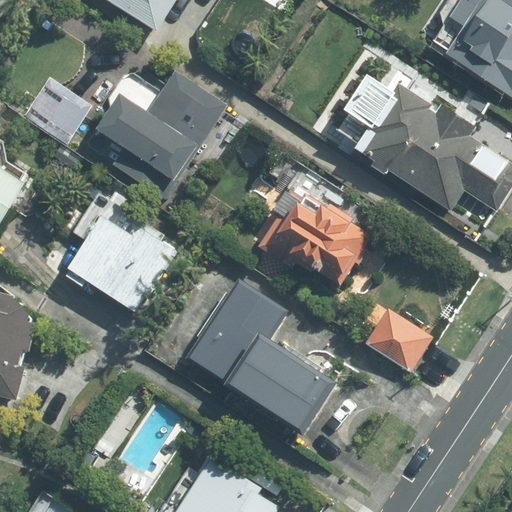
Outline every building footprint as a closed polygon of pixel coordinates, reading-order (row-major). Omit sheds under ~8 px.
[(105,0),(158,34),(179,0),(105,0)] [(511,0),(467,0),(434,48),(511,100),(511,0)] [(148,115),(120,97),(94,137),(130,160),(121,173),(171,205),(233,109),(175,73),(148,115)] [(470,131),(397,85),(391,95),(362,77),(327,132),(448,209),(458,193),(499,219),(511,198),(511,170),(464,140),(470,131)] [(7,143),(0,139),(0,226),(3,228),(32,178),(9,165),(7,143)] [(372,244),(301,201),(268,254),(339,298),(372,244)] [(168,257),(99,218),(65,277),(134,316),(168,257)] [(182,370),(226,397),(261,340),(279,310),(235,283),(182,370)] [(21,302),(0,296),(0,395),(19,400),(39,328),(21,302)] [(389,310),(365,347),(410,375),(433,339),(389,310)] [(336,387),(261,340),(226,397),(300,443),(336,387)] [(291,511),(213,459),(177,511),(291,511)]
